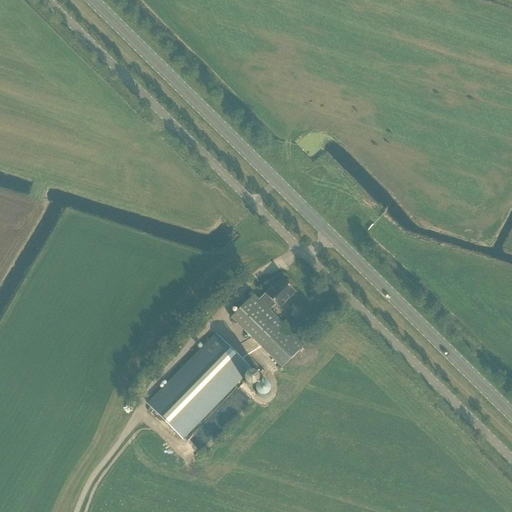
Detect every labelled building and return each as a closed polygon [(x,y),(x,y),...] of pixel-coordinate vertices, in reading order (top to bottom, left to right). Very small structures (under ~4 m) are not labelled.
[(259,300),(269,310),(275,304),(280,309),(296,292),(282,279),(273,288),(272,287),(259,300)] [(269,310),(259,300),(254,295),(231,318),(282,369),(305,345),(269,310)] [(252,369),(217,334),(148,404),(183,439),(252,369)] [(173,358),(159,371),(164,376),(178,364),(173,358)] [(253,373),(251,373),(249,373),(248,374),(246,375),(245,378),(245,380),(245,382),(246,384),(248,386),(249,387),(252,388),(254,387),(256,386),(258,385),(259,383),(260,381),(260,379),(259,377),(259,376),(257,374),(255,373),(253,373)] [(205,417),(216,428),(234,411),(223,400),(205,417)]
